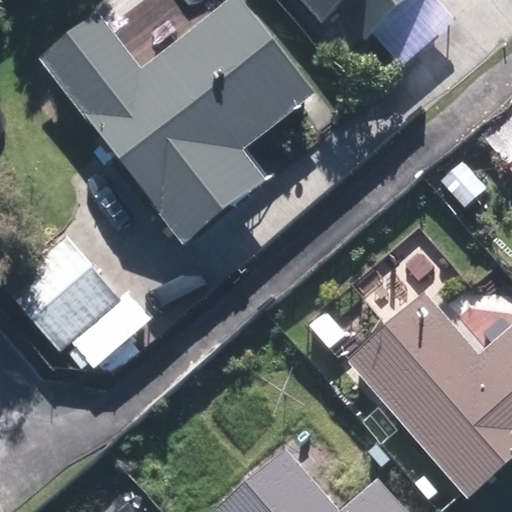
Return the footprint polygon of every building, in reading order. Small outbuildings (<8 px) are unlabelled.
[(285,0),(315,34),(335,17),(361,46),(370,39),(399,73),(449,30),(423,0),(285,0)] [(91,30),(34,75),(176,255),(256,193),(234,165),(301,112),(221,11),(132,81),(91,30)] [(5,300),(56,359),(114,309),(63,250),(5,300)] [(421,306),(346,368),(459,503),(511,459),(511,336),(509,333),(471,365),(421,306)] [(327,511),(284,461),(222,511),(390,511),(372,490),(346,511),(327,511)]
